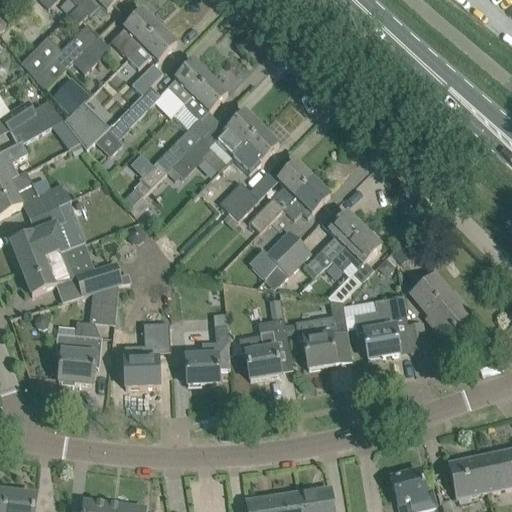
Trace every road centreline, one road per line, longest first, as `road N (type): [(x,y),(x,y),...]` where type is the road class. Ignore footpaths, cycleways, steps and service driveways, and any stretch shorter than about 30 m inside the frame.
road 1 (residential): [(29,442),(189,461),(265,453),(327,445),(511,386)]
road 2 (residential): [(511,270),(239,0)]
road 3 (secondary): [(480,118),(354,0)]
